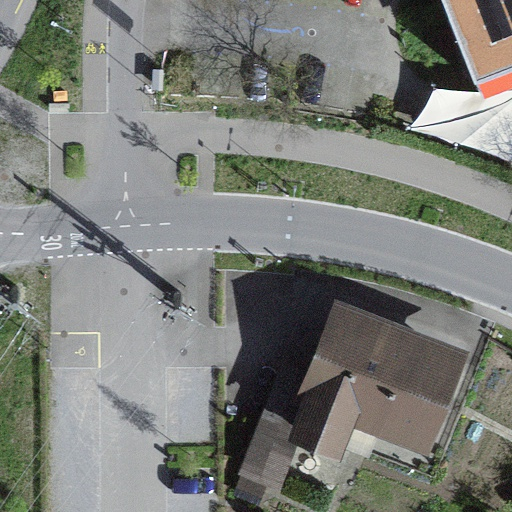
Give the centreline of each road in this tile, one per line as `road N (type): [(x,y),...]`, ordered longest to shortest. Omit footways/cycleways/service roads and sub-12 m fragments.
road 1 (residential): [(125,223),(341,229),(414,243),(511,282)]
road 2 (unclassified): [(125,223),(130,0)]
road 3 (residential): [(0,232),(125,223)]
